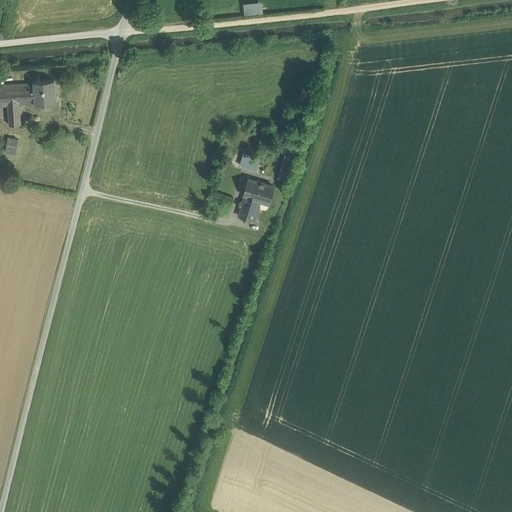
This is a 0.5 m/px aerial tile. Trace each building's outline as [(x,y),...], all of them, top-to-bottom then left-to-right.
[(247,2),(249,14),(262,13),(260,0),(247,2)] [(55,79),(33,81),(33,82),(35,103),(35,104),(56,102),(55,79)] [(33,82),(0,84),(0,105),(8,105),(10,125),(21,124),(19,104),(35,103),(33,82)] [(18,139),(8,137),(7,144),(17,146),(18,139)] [(17,146),(7,144),(5,151),(16,153),(17,146)] [(260,158),(246,154),(243,166),(257,170),(260,158)] [(287,173),(281,171),(277,182),(283,184),(287,173)] [(274,186),(248,178),(244,194),(260,199),(269,202),(274,186)] [(260,199),(245,195),(239,215),(254,220),(260,199)]
